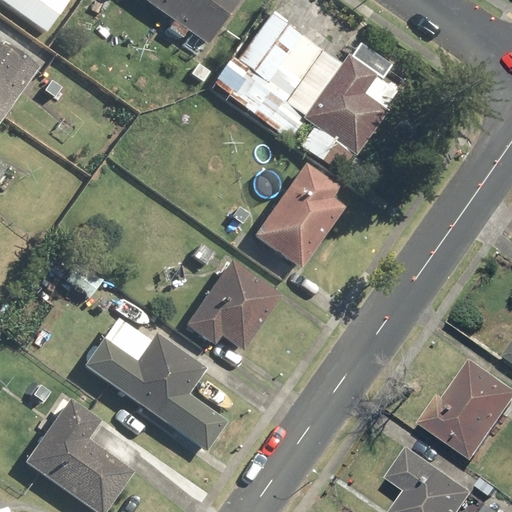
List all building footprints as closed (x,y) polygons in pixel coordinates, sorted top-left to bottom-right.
[(67,0),(66,0),(0,0),(0,5),(42,36),(67,0)] [(138,0),(171,23),(166,31),(180,41),(186,33),(205,47),(237,0),(138,0)] [(210,84),(287,139),(301,120),(315,129),(301,149),(340,177),(407,84),(354,46),(339,68),(262,12),(210,84)] [(0,56),(0,121),(30,77),(0,56)] [(330,200),(338,189),(303,165),(254,237),(300,269),(342,208),(330,200)] [(229,196),(216,213),(240,231),(253,213),(229,196)] [(201,241),(189,256),(208,271),(220,255),(201,241)] [(69,256),(54,275),(86,301),(102,282),(69,256)] [(182,327),(212,348),(220,337),(242,354),(282,299),(231,261),(182,327)] [(185,395),(203,370),(153,334),(146,343),(115,321),(83,366),(205,453),(225,425),(185,395)] [(511,411),(511,385),(478,364),(436,429),(481,459),(511,411)] [(35,380),(23,395),(42,410),(54,395),(35,380)] [(103,511),(143,456),(114,435),(104,450),(88,439),(98,425),(64,401),(22,463),(92,511),(103,511)] [(463,511),(477,491),(431,462),(399,511),(463,511)]
